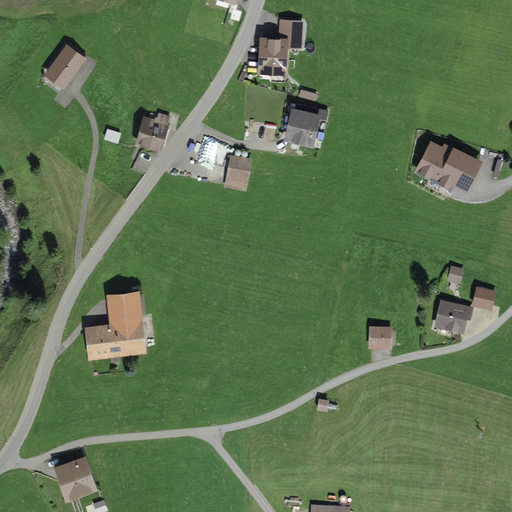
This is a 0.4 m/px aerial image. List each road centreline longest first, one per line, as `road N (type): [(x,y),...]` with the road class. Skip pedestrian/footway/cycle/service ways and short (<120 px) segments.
road 1 (residential): [(10,458),(28,463),(64,448),(247,423),(361,370),(485,330),(511,309)]
road 2 (tertiary): [(10,458),(71,293),(227,77),(257,0)]
